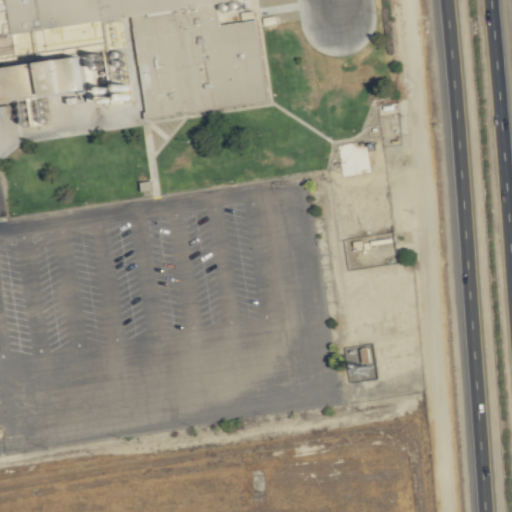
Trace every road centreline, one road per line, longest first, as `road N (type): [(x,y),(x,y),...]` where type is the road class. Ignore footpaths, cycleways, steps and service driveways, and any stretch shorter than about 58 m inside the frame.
road 1 (motorway): [(445,0),(484,511)]
road 2 (motorway): [(511,285),(490,0)]
